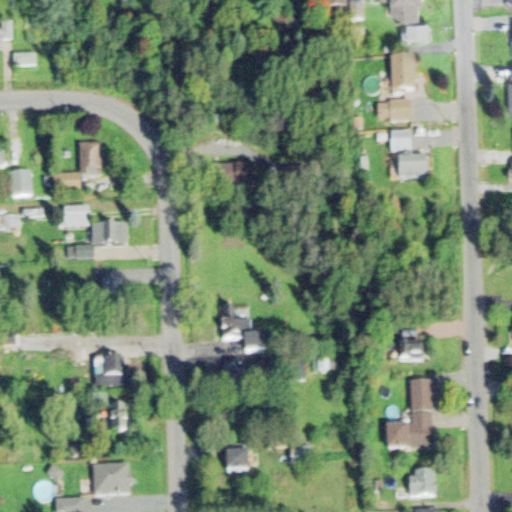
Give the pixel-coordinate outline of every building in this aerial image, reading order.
[(399,0),(396,0),(397,19),(421,18),(421,0),(399,0)] [(369,6),(358,3),(355,19),(365,21),(369,6)] [(0,19),(0,42),(16,40),(14,29),(1,31),(0,20),(0,19)] [(432,25),(410,25),(410,44),(432,44),(432,25)] [(22,55),(20,65),(39,69),(41,58),(22,55)] [(418,61),(397,61),(397,96),(418,96),(418,61)] [(385,106),(385,125),(414,125),(414,106),(385,106)] [(415,154),(415,135),(397,135),(397,154),(415,154)] [(107,176),(108,144),(89,144),(89,173),(63,173),(63,191),(87,191),(87,176),(107,176)] [(0,151),(0,168),(10,168),(10,152),(0,151)] [(405,161),(405,181),(430,181),(430,161),(405,161)] [(261,167),(224,167),(224,188),(261,188),(261,167)] [(20,173),(20,194),(39,194),(39,173),(20,173)] [(95,225),(95,207),(73,207),(73,225),(95,225)] [(29,216),(7,216),(7,226),(29,226),(29,216)] [(131,248),(131,228),(100,228),(100,248),(131,248)] [(76,258),(96,259),(96,248),(77,248),(76,258)] [(107,308),(127,308),(127,284),(107,284),(107,308)] [(251,355),(270,355),(270,339),(256,338),(256,324),(232,324),(232,342),(251,343),(251,355)] [(425,360),(425,348),(408,348),(408,360),(425,360)] [(101,350),(82,351),(83,363),(102,362),(101,350)] [(131,390),(131,361),(120,361),(120,352),(108,352),(108,390),(131,390)] [(231,393),(249,391),(248,371),(229,373),(231,393)] [(118,410),(117,435),(132,435),(133,411),(118,410)] [(397,453),(437,454),(438,419),(419,419),(419,433),(397,432),(397,453)] [(318,448),(296,447),(295,466),(317,467),(318,448)] [(251,477),(251,460),(230,460),(230,477),(251,477)] [(134,470),(101,470),(101,497),(134,497),(134,470)] [(441,502),(441,476),(417,476),(417,502),(441,502)] [(66,503),(66,511),(90,511),(91,503),(66,503)]
